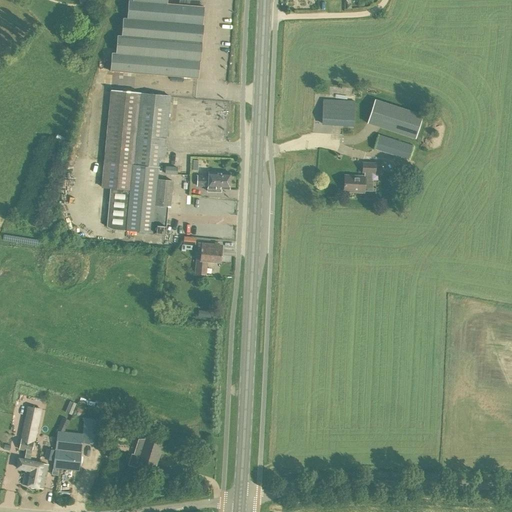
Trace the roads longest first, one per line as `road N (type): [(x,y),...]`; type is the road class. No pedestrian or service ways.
road 1 (primary): [(241,500),(263,0)]
road 2 (unclassified): [(241,500),(339,486),(511,488)]
